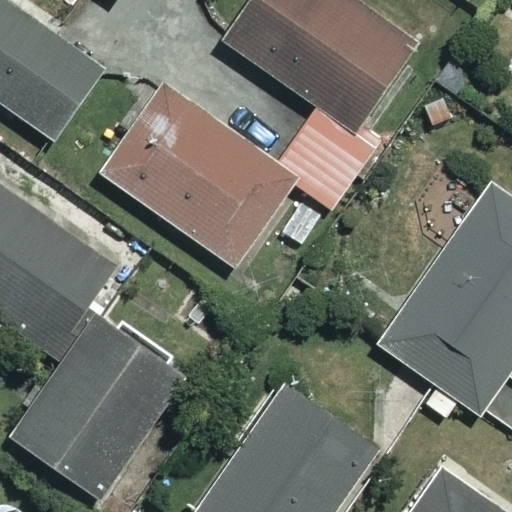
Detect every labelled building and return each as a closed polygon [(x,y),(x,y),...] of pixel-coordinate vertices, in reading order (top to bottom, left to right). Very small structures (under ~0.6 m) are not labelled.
[(101,65),(8,0),(0,0),(0,100),(50,136),(101,65)] [(416,41),(359,0),(250,0),(223,37),(314,103),(273,160),(159,78),(96,167),(231,264),(292,179),(331,207),(378,142),(356,126),(416,41)] [(511,354),(511,197),(488,182),(379,344),(475,409),(511,354)] [(116,258),(0,184),(0,317),(56,353),(8,428),(100,487),(180,361),(88,302),(116,258)] [(326,511),(374,444),(286,382),(193,511),(326,511)] [(503,511),(441,469),(411,511),(503,511)]
